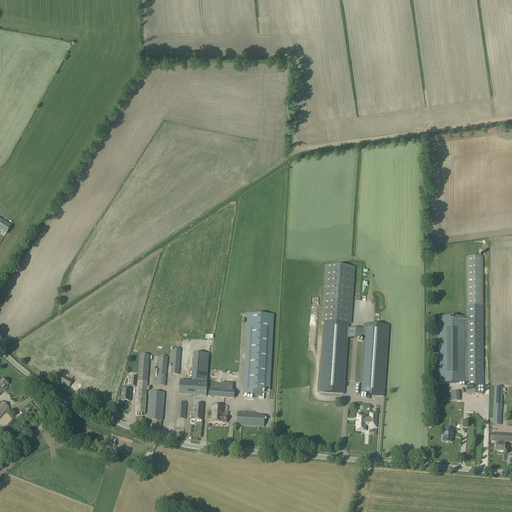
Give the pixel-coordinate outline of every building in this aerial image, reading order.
[(0,230),(6,234),(10,227),(0,220),(0,230)] [(483,257),(465,257),(466,322),(466,384),(466,395),(484,395),(483,257)] [(321,322),(324,322),(319,393),(344,395),(349,324),(351,324),(355,269),(325,267),(321,322)] [(0,337),(3,340),(23,317),(20,314),(0,337)] [(270,393),(274,316),(247,314),(243,397),(261,398),(262,391),(268,391),(268,392),(270,393)] [(466,384),(466,322),(462,323),(462,317),(442,318),(442,323),(438,323),(439,384),(466,384)] [(363,324),(359,395),(384,396),(388,325),(363,324)] [(172,349),(171,374),(179,375),(180,349),(172,349)] [(194,353),(192,380),(207,381),(209,354),(194,353)] [(140,356),(136,414),(145,415),(149,356),(140,356)] [(159,356),(156,386),(165,387),(168,357),(159,356)] [(62,375),(58,381),(69,387),(72,381),(62,375)] [(2,379),(0,381),(0,394),(8,385),(2,379)] [(180,381),(179,395),(206,397),(207,383),(180,381)] [(233,399),(234,391),(232,391),(232,385),(209,383),(208,397),(233,399)] [(494,387),(492,426),(501,426),(502,388),(494,387)] [(122,391),(122,402),(130,402),(131,391),(122,391)] [(150,393),(148,421),(163,422),(165,394),(150,393)] [(0,418),(9,408),(2,402),(0,404),(0,418)] [(177,403),(176,419),(185,420),(186,404),(177,403)] [(191,413),(191,420),(202,421),(204,405),(194,404),(193,414),(191,413)] [(212,406),(211,422),(227,423),(227,414),(223,413),(223,407),(212,406)] [(238,412),(237,425),(264,427),(265,416),(256,415),(256,414),(238,412)] [(357,421),(356,424),(357,424),(357,429),(365,430),(366,423),(370,423),(369,425),(375,425),(376,416),(370,415),(370,418),(366,418),(366,417),(357,417),(357,421)] [(444,429),(443,442),(451,443),(452,438),(453,438),(453,430),(452,430),(452,428),(455,428),(455,423),(451,423),(450,430),(444,429)] [(511,434),(492,434),(491,441),(492,441),(492,442),(494,442),(495,442),(496,442),(495,451),(504,452),(505,445),(502,445),(502,442),(511,442),(511,434)] [(12,447),(1,456),(5,460),(16,450),(12,447)]
